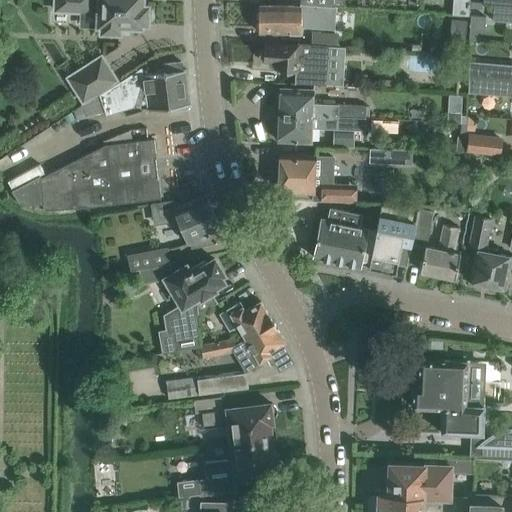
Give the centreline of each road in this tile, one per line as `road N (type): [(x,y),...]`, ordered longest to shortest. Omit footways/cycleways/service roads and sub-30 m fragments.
road 1 (residential): [(298,321),(224,179),(212,132),(203,0)]
road 2 (residential): [(511,322),(362,295),(298,321)]
road 3 (residential): [(331,511),(331,419),(298,321)]
